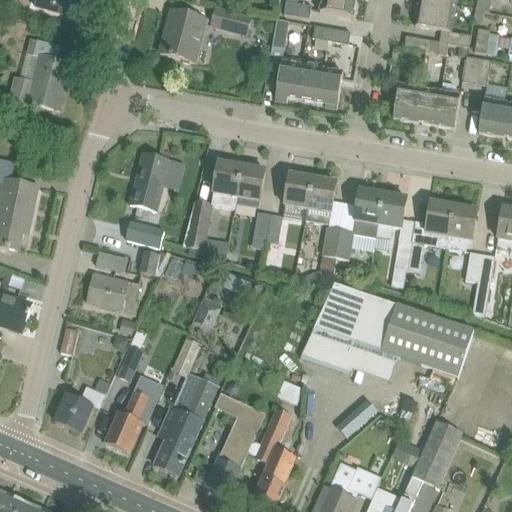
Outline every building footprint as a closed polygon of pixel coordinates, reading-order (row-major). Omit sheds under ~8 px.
[(38,0),(36,9),(82,22),(88,0),(38,0)] [(322,0),(320,14),(334,17),(354,20),(356,0),(322,0)] [(459,0),(435,0),(441,1),(440,9),(419,6),(416,28),(453,35),(459,0)] [(485,13),(490,14),(492,0),(477,0),(476,11),(485,13)] [(287,5),(284,17),(310,22),(312,9),(287,5)] [(212,28),(246,38),(251,21),(217,12),(212,28)] [(483,28),(485,14),(476,12),(474,26),(483,28)] [(195,66),(200,46),(206,22),(192,18),(172,13),(172,14),(175,15),(169,38),(166,37),(161,56),(161,57),(195,66)] [(291,25),(277,22),(270,63),(282,65),(284,52),(287,52),(291,25)] [(329,44),(331,31),(315,29),(313,41),(329,44)] [(331,31),(329,44),(349,47),(351,34),(331,31)] [(499,37),(491,36),(491,34),(479,32),(475,55),(487,57),(487,56),(495,57),(499,37)] [(468,49),(469,50),(471,38),(456,35),(454,47),(459,48),(468,49)] [(407,39),(404,52),(430,56),(432,43),(407,39)] [(33,85),(17,81),(9,111),(27,115),(29,105),(61,113),(73,67),(57,63),(61,49),(38,43),(34,58),(39,59),(33,85)] [(446,58),(448,45),(440,44),(438,57),(446,58)] [(466,58),(468,49),(459,48),(458,57),(466,58)] [(467,60),(463,86),(475,88),(479,63),(467,60)] [(289,100),(298,101),(304,63),(302,63),(301,68),(282,65),(276,103),(287,105),(289,100)] [(304,63),(298,101),(318,105),(323,72),(324,67),(304,63)] [(487,90),(492,65),(479,63),(475,88),(487,90)] [(323,72),(318,105),(326,106),(325,110),(337,112),(344,75),(323,72)] [(435,128),(455,131),(461,99),(456,98),(457,91),(454,87),(444,85),(442,96),(440,95),(435,128)] [(414,124),(421,87),(420,87),(419,91),(399,88),(394,121),(414,124)] [(435,128),(440,95),(429,93),(430,89),(421,87),(414,124),(435,128)] [(479,135),(500,139),(506,102),(505,102),(504,107),(485,103),(479,135)] [(500,139),(511,141),(511,102),(506,102),(500,139)] [(156,214),(169,164),(143,157),(130,207),(156,214)] [(0,249),(19,253),(25,227),(31,228),(38,190),(11,184),(14,166),(0,162),(0,187),(2,188),(0,199),(0,249)] [(219,165),(216,184),(212,208),(235,212),(241,168),(219,165)] [(235,212),(236,212),(237,206),(260,211),(266,172),(241,168),(235,212)] [(306,212),(312,180),(290,177),(285,209),(306,212)] [(306,223),(330,227),(337,185),(312,180),(306,212),(308,213),(306,223)] [(377,228),(382,196),(361,193),(353,235),(358,236),(375,239),(377,228)] [(391,241),(392,231),(402,232),(407,200),(382,196),(375,239),(391,241)] [(424,247),(447,251),(454,208),(432,205),(427,231),(416,229),(417,225),(416,224),(412,246),(411,246),(407,273),(420,275),(424,247)] [(195,206),(183,250),(205,254),(208,235),(213,209),(195,206)] [(478,213),(454,208),(447,251),(466,254),(467,249),(472,249),(473,243),(478,213)] [(496,252),(511,254),(511,212),(504,211),(496,252)] [(253,244),(264,246),(270,218),(258,216),(253,244)] [(270,218),(264,246),(277,248),(282,220),(270,218)] [(165,234),(151,230),(132,225),(127,243),(161,251),(165,234)] [(328,233),(323,260),(321,272),(333,274),(335,262),(340,235),(328,233)] [(352,237),(340,235),(335,262),(347,264),(352,237)] [(407,273),(411,246),(399,244),(395,271),(407,273)] [(145,254),(140,275),(155,278),(160,258),(145,254)] [(128,261),(100,255),(97,268),(125,275),(128,261)] [(478,286),(483,258),(470,256),(465,284),(478,286)] [(494,260),(483,258),(478,286),(472,317),(483,321),(494,260)] [(9,286),(21,291),(25,281),(12,276),(9,286)] [(88,306),(107,311),(137,318),(139,305),(136,303),(140,288),(95,277),(88,306)] [(326,308),(315,332),(354,346),(382,355),(427,370),(459,380),(474,335),(474,333),(397,308),(335,287),(326,308)] [(0,296),(0,328),(22,336),(28,319),(29,319),(31,314),(30,314),(32,307),(0,296)] [(193,324),(210,331),(220,308),(204,300),(193,324)] [(61,355),(73,358),(79,334),(67,331),(61,355)] [(344,375),(354,346),(315,332),(302,361),(344,375)] [(171,374),(186,380),(160,436),(168,440),(156,468),(179,478),(211,404),(222,382),(207,374),(203,382),(190,376),(202,348),(186,341),(171,374)] [(130,384),(144,355),(131,349),(118,379),(130,384)] [(114,428),(106,446),(130,457),(138,438),(143,427),(147,428),(163,391),(141,381),(140,384),(124,419),(119,416),(114,428)] [(81,436),(90,418),(93,411),(98,413),(109,388),(97,383),(93,392),(87,389),(82,399),(70,393),(56,424),(81,436)] [(219,462),(206,490),(228,500),(266,417),(222,396),(215,410),(238,420),(219,462)] [(403,412),(398,424),(403,425),(407,428),(412,417),(413,417),(417,407),(412,404),(406,401),(401,411),(403,412)] [(254,443),(248,455),(256,459),(256,460),(270,466),(259,492),(250,510),(254,511),(276,511),(280,503),(284,502),(286,496),(284,493),(286,489),(284,489),(297,461),(281,454),(283,449),(279,447),(292,418),(277,412),(262,447),(254,443)] [(436,426),(425,452),(416,471),(398,511),(410,511),(422,485),(438,492),(462,437),(436,426)] [(392,460),(416,471),(425,452),(401,441),(392,460)] [(197,483),(198,469),(184,468),(184,482),(197,483)] [(357,471),(348,491),(373,503),(374,500),(380,488),(383,483),(357,471)] [(380,488),(374,500),(384,504),(389,492),(380,488)] [(353,511),(357,504),(326,490),(319,506),(324,508),(322,511),(353,511)] [(0,511),(5,511),(11,498),(0,493),(0,511)] [(21,511),(25,504),(11,498),(5,511),(21,511)]
